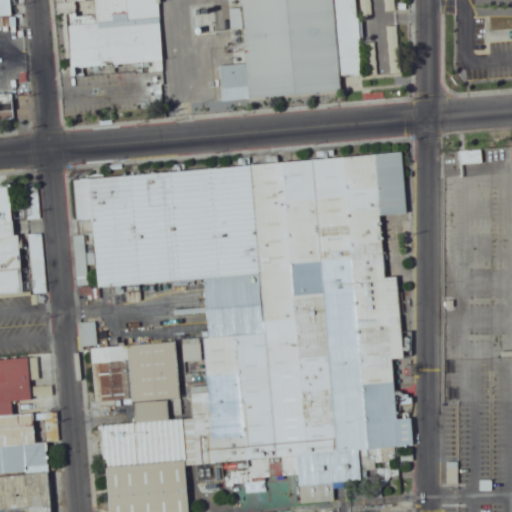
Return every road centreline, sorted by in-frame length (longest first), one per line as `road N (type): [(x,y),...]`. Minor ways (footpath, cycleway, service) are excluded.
road 1 (residential): [(83,511),(40,0)]
road 2 (residential): [(429,511),(428,0)]
road 3 (secondary): [(511,102),(52,145)]
